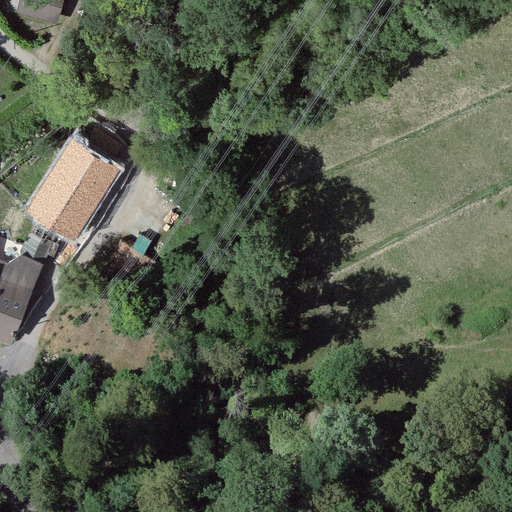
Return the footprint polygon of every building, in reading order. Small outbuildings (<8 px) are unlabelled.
[(23,0),(21,10),(58,21),(63,0),(23,0)] [(72,221),(120,143),(83,120),(35,199),(72,221)] [(60,221),(40,212),(22,252),(43,261),(60,221)] [(173,271),(123,243),(112,262),(163,290),(173,271)] [(0,340),(13,346),(45,263),(23,254),(10,266),(0,261),(0,340)] [(45,380),(30,377),(25,398),(24,405),(39,405),(45,380)]
